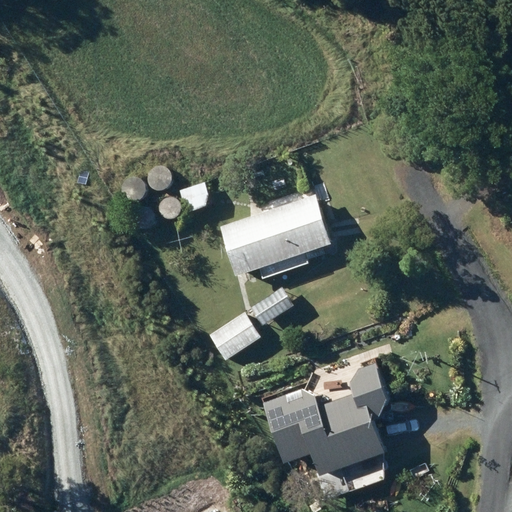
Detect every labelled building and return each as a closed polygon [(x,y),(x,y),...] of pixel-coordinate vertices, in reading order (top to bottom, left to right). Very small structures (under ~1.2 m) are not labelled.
[(511,72),(500,78),(502,81),(491,85),(495,93),(503,90),(504,94),(511,90),(511,72)] [(205,182),(180,191),(187,214),(213,205),(205,182)] [(306,254),(333,246),(318,195),(314,196),(311,186),(257,203),(260,215),(221,227),(237,278),(263,270),(265,276),(309,263),(306,254)] [(283,288),(252,309),(265,327),(295,306),(283,288)] [(245,313),(211,335),(228,361),(262,338),(245,313)] [(361,370),(352,387),(355,396),(321,409),(317,399),(305,389),(263,405),(287,466),(314,456),(322,477),(329,474),(330,477),(387,455),(378,431),(391,402),(376,364),(361,370)]
